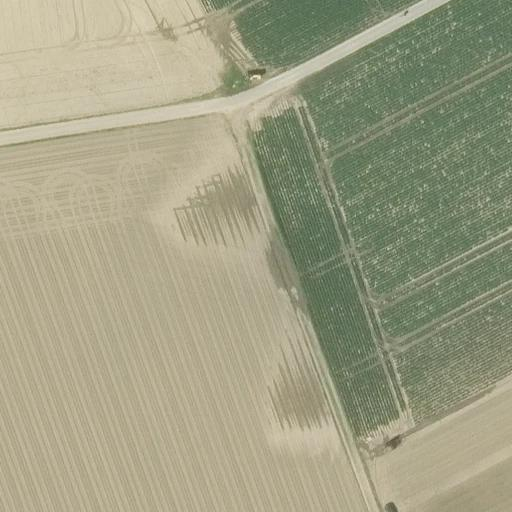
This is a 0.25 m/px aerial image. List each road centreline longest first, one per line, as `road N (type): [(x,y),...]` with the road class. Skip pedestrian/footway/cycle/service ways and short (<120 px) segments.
road 1 (track): [(0,139),(248,99),(436,0)]
road 2 (track): [(372,511),(224,103)]
